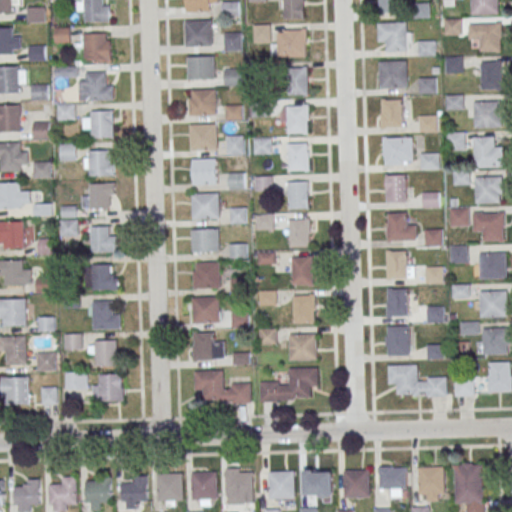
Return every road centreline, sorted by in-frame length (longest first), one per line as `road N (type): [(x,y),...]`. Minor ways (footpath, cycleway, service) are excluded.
road 1 (residential): [(511,426),(0,442)]
road 2 (residential): [(160,438),(146,0)]
road 3 (residential): [(355,431),(340,0)]
